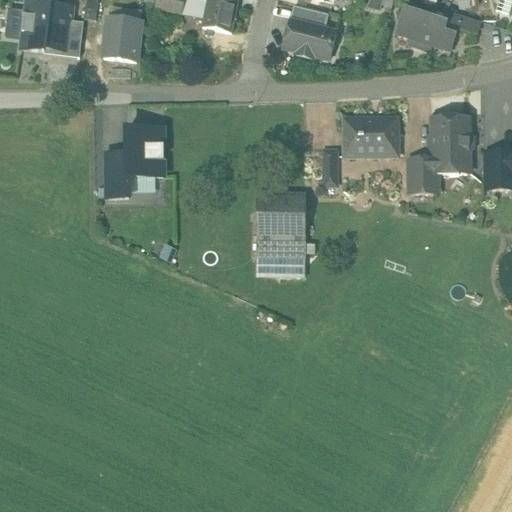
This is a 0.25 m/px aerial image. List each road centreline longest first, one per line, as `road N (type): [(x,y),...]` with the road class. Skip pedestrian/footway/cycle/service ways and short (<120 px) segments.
road 1 (unclassified): [(250,96),(511,76)]
road 2 (unclassified): [(0,102),(250,96)]
